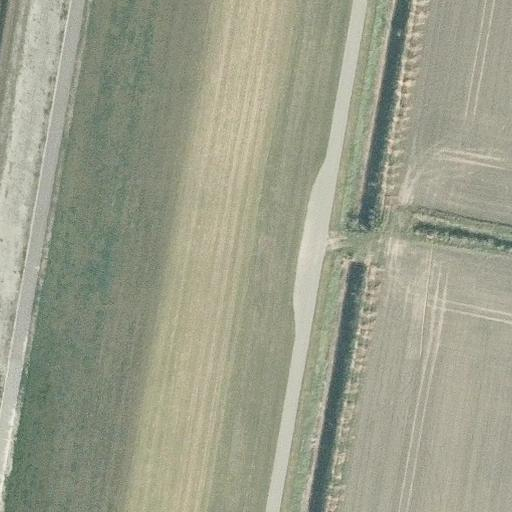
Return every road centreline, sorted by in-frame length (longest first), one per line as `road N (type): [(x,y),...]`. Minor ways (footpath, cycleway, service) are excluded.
road 1 (track): [(275,511),(363,0)]
road 2 (track): [(93,0),(0,499)]
